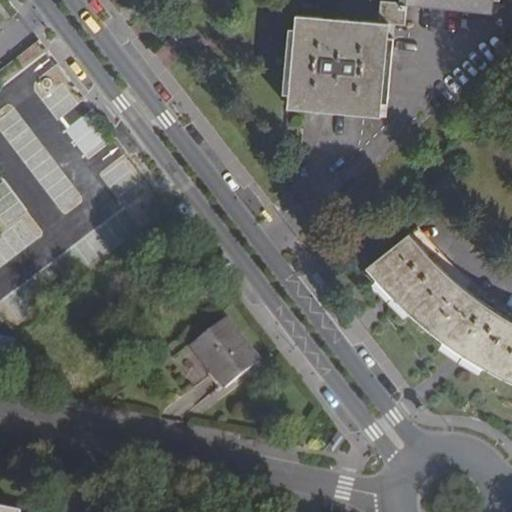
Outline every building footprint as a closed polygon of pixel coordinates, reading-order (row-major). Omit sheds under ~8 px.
[(423,0),(404,0),(404,8),(410,9),(423,10),(423,0)] [(423,0),(423,10),(496,16),(497,0),(423,0)] [(320,62),(300,61),(295,115),(387,122),(395,30),(408,30),(410,9),(404,8),(388,7),(386,29),(323,24),(320,62)] [(304,22),(300,61),(320,62),(323,24),(304,22)] [(0,145),(10,160),(41,140),(6,88),(0,91),(0,145)] [(95,191),(54,219),(90,271),(131,243),(95,191)] [(445,265),(410,232),(369,271),(408,309),(451,342),(498,371),(511,377),(511,311),(483,294),(445,265)] [(234,393),(273,357),(234,315),(195,351),(234,393)] [(0,360),(12,363),(17,339),(0,335),(0,360)]
